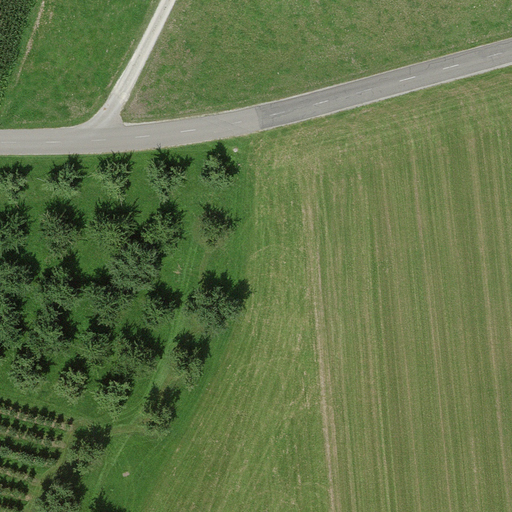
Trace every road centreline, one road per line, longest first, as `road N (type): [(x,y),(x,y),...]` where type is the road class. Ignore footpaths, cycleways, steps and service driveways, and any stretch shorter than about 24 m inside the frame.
road 1 (unclassified): [(0,142),(99,142),(207,128),(511,51)]
road 2 (track): [(168,0),(99,142)]
